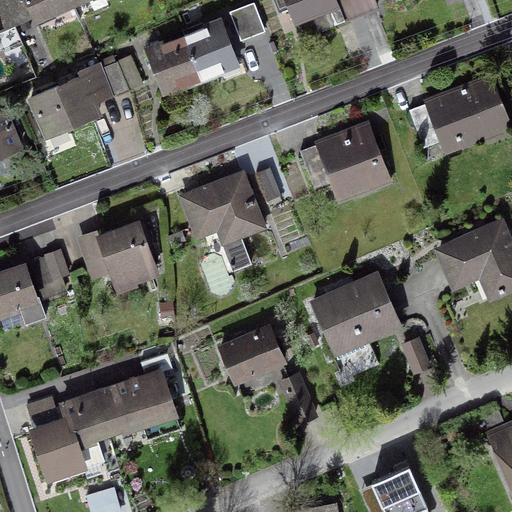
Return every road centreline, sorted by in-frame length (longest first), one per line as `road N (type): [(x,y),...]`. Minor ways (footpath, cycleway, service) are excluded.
road 1 (residential): [(0,224),(511,28)]
road 2 (residential): [(511,378),(203,511)]
